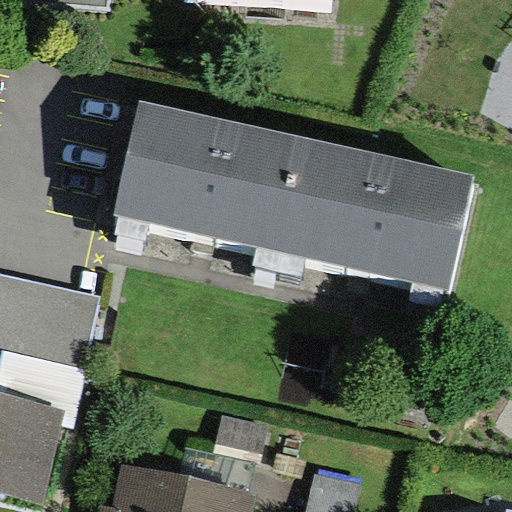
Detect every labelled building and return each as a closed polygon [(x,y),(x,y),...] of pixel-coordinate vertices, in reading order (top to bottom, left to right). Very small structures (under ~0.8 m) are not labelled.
[(176,0),(176,13),(332,17),(332,0),(176,0)] [(465,182),(136,109),(111,220),(440,294),(465,182)] [(0,352),(4,353),(85,372),(102,297),(0,274),(0,352)] [(0,496),(40,505),(60,425),(73,428),(85,372),(4,353),(0,371),(0,496)] [(264,427),(224,418),(216,452),(256,462),(264,427)] [(250,511),(256,492),(123,462),(113,508),(101,505),(99,511),(250,511)] [(351,511),(359,482),(313,471),(303,511),(351,511)]
